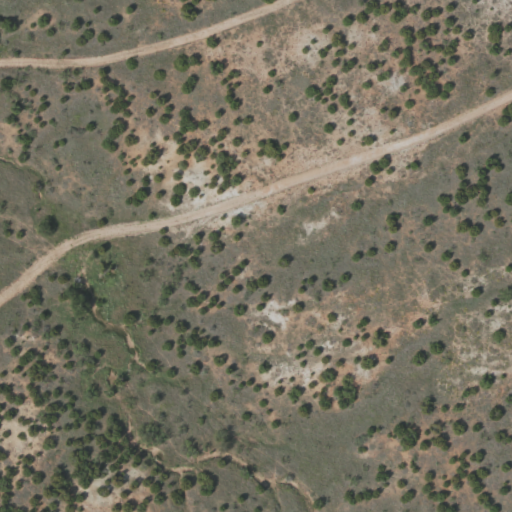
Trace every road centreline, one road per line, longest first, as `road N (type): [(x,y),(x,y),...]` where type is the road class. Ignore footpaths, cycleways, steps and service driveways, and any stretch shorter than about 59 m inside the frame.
road 1 (track): [(0,311),(511,81)]
road 2 (track): [(355,0),(117,75),(0,82)]
